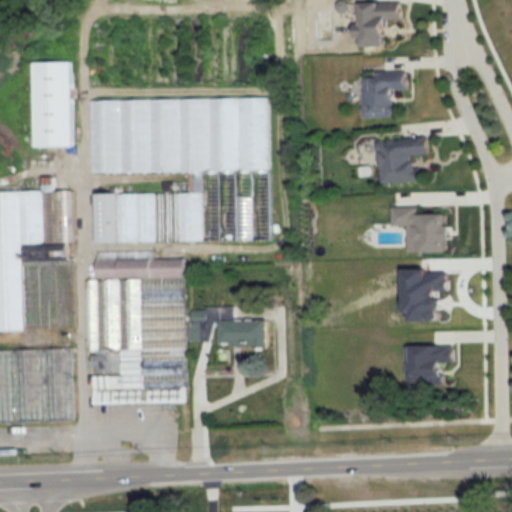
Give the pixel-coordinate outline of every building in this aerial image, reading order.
[(388,20),(404,20),(404,2),(362,2),(363,47),(388,47),(388,20)] [(73,62),(35,62),(35,147),(73,147),(73,62)] [(397,91),(408,91),(409,74),(376,74),(376,78),(364,77),(364,118),(397,118),(397,91)] [(272,240),(269,98),(134,100),(134,114),(139,114),(139,125),(92,126),(93,173),(186,171),(187,191),(95,193),(96,243),(272,240)] [(429,137),(380,141),(383,185),(421,181),(419,156),(431,155),(429,137)] [(0,424),(74,422),(72,357),(69,348),(0,350),(0,328),(74,327),(71,246),(74,242),(73,191),(54,192),(53,179),(44,179),(45,191),(0,192),(0,424)] [(186,259),(154,259),(154,251),(96,252),(97,281),(85,281),(86,349),(93,349),(93,404),(187,403),(186,259)] [(222,348),(269,347),(269,320),(221,321),(222,348)]
